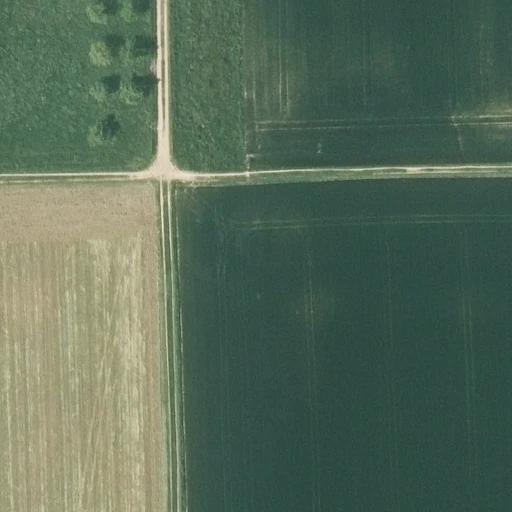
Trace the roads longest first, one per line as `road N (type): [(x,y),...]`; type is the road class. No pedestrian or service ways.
road 1 (track): [(174,511),(161,0)]
road 2 (track): [(511,169),(0,177)]
